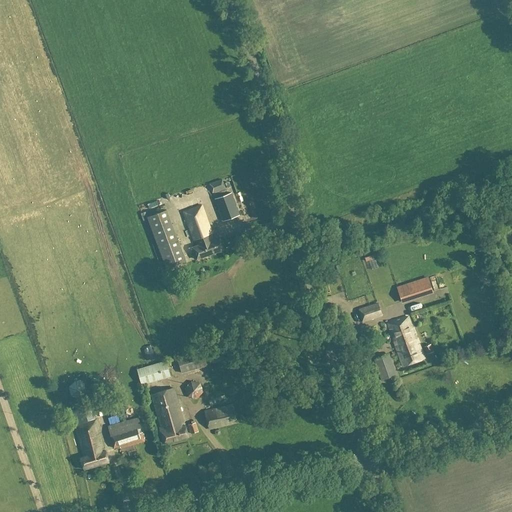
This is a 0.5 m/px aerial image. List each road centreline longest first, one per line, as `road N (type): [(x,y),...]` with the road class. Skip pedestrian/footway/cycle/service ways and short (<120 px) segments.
road 1 (unclassified): [(368,462),(232,0)]
road 2 (unclassified): [(174,511),(368,462)]
road 3 (unclassified): [(368,462),(511,427)]
